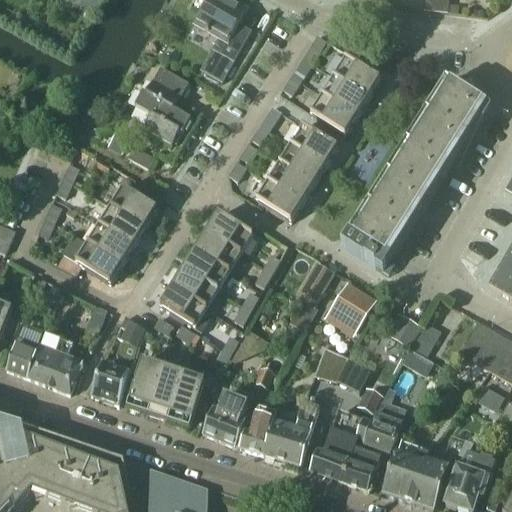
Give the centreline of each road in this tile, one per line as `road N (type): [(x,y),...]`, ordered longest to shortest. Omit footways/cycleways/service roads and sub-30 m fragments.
road 1 (residential): [(59,171),(21,257),(127,312),(316,16)]
road 2 (residential): [(335,511),(0,393)]
road 3 (residential): [(432,279),(511,144)]
